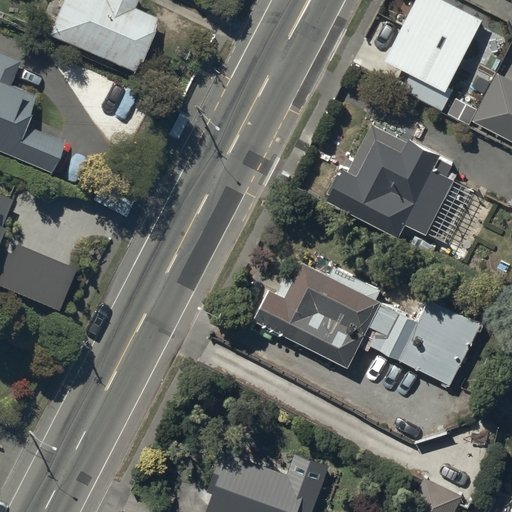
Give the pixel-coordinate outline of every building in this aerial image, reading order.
[(62,0),(51,27),(138,63),(158,15),(127,2),(128,0),(62,0)] [(480,15),(449,0),(420,0),(403,36),(423,45),(415,60),(449,77),(480,15)] [(19,53),(0,45),(0,146),(45,164),(57,135),(21,120),(33,90),(9,80),(19,53)] [(449,77),(415,60),(404,84),(441,103),(453,79),(449,77)] [(511,133),(511,76),(498,70),(475,115),(511,133)] [(404,144),(380,131),(361,166),(351,160),(344,156),(326,190),(403,230),(409,218),(447,238),(475,185),(431,163),(441,145),(412,130),(409,135),(404,144)] [(95,199),(124,215),(137,192),(108,176),(95,199)] [(0,221),(9,199),(0,195),(0,221)] [(12,255),(0,249),(0,287),(56,309),(72,268),(16,247),(12,255)] [(289,290),(272,281),(257,309),(348,356),(361,331),(452,378),(483,319),(431,292),(420,315),(375,292),(380,283),(335,260),(330,269),(306,257),(289,290)] [(289,472),(223,447),(210,481),(217,483),(208,507),(222,511),(307,511),(327,459),(298,448),(289,472)] [(450,511),(457,498),(460,492),(426,474),(406,511),(450,511)]
